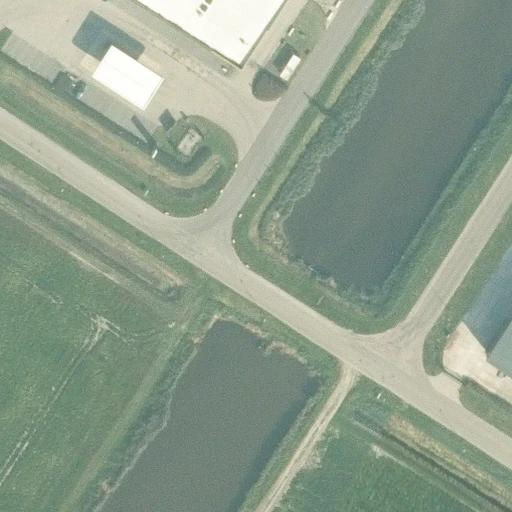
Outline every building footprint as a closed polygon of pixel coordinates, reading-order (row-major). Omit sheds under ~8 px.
[(147,0),(241,60),(280,0),(147,0)] [(75,64),(128,98),(149,66),(96,32),(75,64)] [(49,66),(38,81),(54,92),(64,77),(49,66)] [(166,146),(176,152),(190,132),(180,126),(166,146)] [(511,309),(485,351),(511,368),(511,309)]
